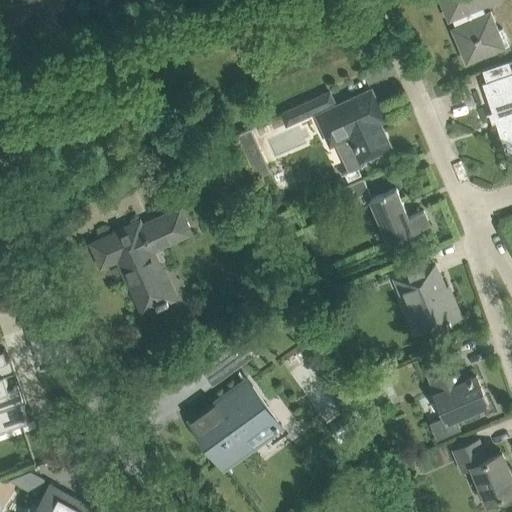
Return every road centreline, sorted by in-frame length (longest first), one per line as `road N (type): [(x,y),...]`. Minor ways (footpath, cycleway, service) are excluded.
road 1 (residential): [(172,511),(93,400),(19,224)]
road 2 (residential): [(0,94),(282,0)]
road 3 (residential): [(465,209),(378,0)]
road 4 (residential): [(511,366),(481,275),(482,249)]
